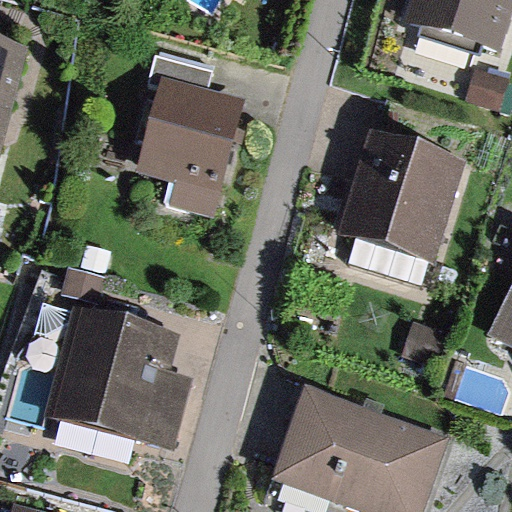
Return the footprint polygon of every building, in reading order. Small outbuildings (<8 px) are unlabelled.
[(511,0),(408,0),(402,22),(422,27),(482,46),(501,52),(511,13),(511,0)] [(479,54),(482,46),(422,27),(419,34),(479,54)] [(0,152),(28,47),(0,38),(0,152)] [(162,76),(208,88),(213,70),(156,55),(149,83),(160,85),(162,76)] [(511,79),(477,69),(467,101),(501,111),(511,79)] [(208,88),(162,76),(160,85),(137,174),(174,183),(168,207),(215,218),(235,141),(237,134),(238,128),(246,98),(208,88)] [(246,129),(238,128),(237,134),(235,141),(243,143),(246,129)] [(429,261),(435,263),(467,160),(372,131),(340,233),(359,240),(429,261)] [(422,284),(429,261),(359,240),(352,263),(422,284)] [(108,278),(70,267),(63,294),(100,305),(108,278)] [(511,282),(488,335),(511,347),(511,282)] [(130,320),(74,306),(45,415),(174,450),(193,377),(170,370),(181,333),(130,320)] [(451,333),(414,321),(403,354),(440,367),(451,333)] [(307,386),(272,479),(363,511),(423,511),(450,439),(381,413),(373,410),(364,407),(307,386)] [(367,398),(364,407),(373,410),(381,413),(385,404),(367,398)]
